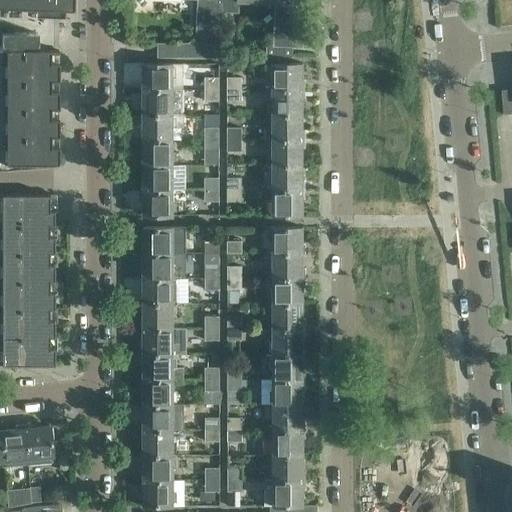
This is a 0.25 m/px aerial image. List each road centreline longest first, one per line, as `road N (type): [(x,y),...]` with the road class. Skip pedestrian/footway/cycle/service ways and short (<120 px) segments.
road 1 (residential): [(343,511),(343,0)]
road 2 (residential): [(96,393),(96,0)]
road 3 (unclassified): [(467,194),(455,50)]
road 4 (unclassified): [(479,331),(467,194)]
road 5 (unclassified): [(490,466),(479,331)]
